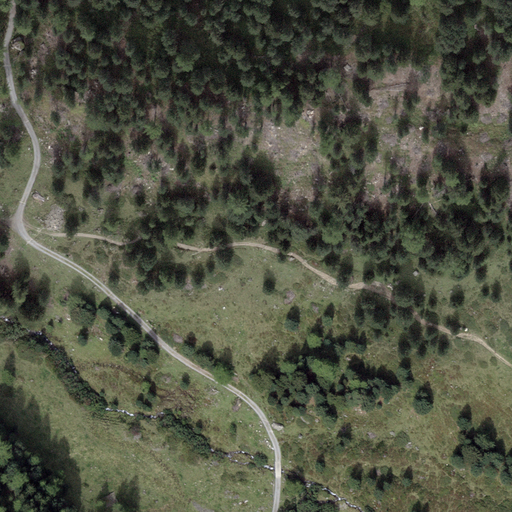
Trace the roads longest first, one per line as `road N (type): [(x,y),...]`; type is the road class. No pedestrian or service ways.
road 1 (track): [(275,511),(279,459),(254,403),(198,370),(68,262),(28,242),(18,225)]
road 2 (track): [(13,0),(8,72),(37,157),(18,225)]
